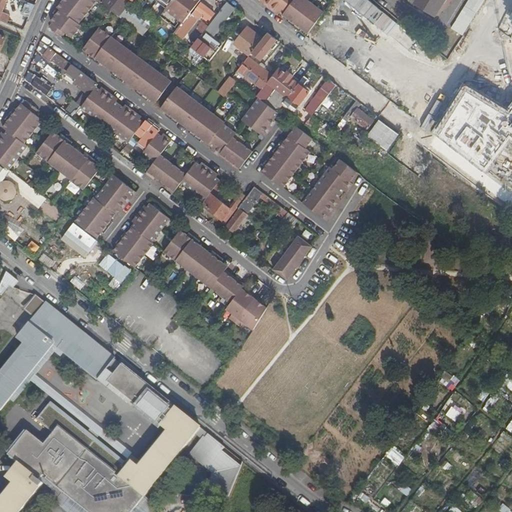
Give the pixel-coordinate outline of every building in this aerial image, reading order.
[(7,0),(0,0),(0,19),(6,22),(9,14),(3,12),(7,0)] [(98,1),(96,0),(60,0),(61,0),(63,2),(54,14),(57,16),(52,22),(54,24),(51,28),(64,38),(67,34),(74,39),(83,27),(80,25),(98,1)] [(124,11),(126,8),(131,1),(130,0),(105,0),(104,0),(96,0),(98,1),(144,36),(149,30),(124,11)] [(183,23),(200,0),(172,0),(166,9),(183,23)] [(269,9),(276,0),(262,0),(265,2),(263,4),(269,9)] [(284,16),(295,0),(276,0),(269,9),(276,14),(278,11),(280,13),(284,16)] [(288,23),(294,27),(312,4),(307,0),(295,0),(284,16),(289,20),(288,23)] [(417,0),(415,4),(436,16),(445,0),(417,0)] [(470,0),(452,29),(463,36),(469,26),(485,0),(470,0)] [(22,14),(30,17),(35,5),(27,2),(22,14)] [(235,8),(227,2),(208,27),(206,30),(214,36),(235,8)] [(204,15),(207,17),(210,20),(214,14),(201,3),(192,15),(200,20),(202,17),(204,15)] [(302,30),(308,34),(324,13),(312,4),(294,27),(300,32),(302,30)] [(124,11),(149,30),(151,27),(141,19),(126,8),(124,11)] [(147,13),(141,19),(151,27),(157,20),(147,13)] [(333,18),(321,33),(326,38),(339,22),(333,18)] [(190,35),(197,41),(199,38),(201,36),(206,30),(208,27),(201,22),(190,35)] [(235,44),(250,56),(252,53),(263,40),(248,27),(235,44)] [(173,84),(101,29),(85,50),(91,55),(89,57),(101,66),(103,64),(115,73),(113,75),(124,84),(126,81),(139,91),(137,94),(148,102),(150,100),(157,105),(173,84)] [(280,42),(268,33),(263,40),(252,53),(262,60),(272,47),(275,49),(280,42)] [(216,48),(201,36),(199,38),(215,50),(216,48)] [(215,50),(199,38),(197,41),(194,45),(192,47),(210,61),(220,48),(218,46),(216,48),(215,50)] [(74,83),(90,95),(96,87),(98,85),(41,42),(38,50),(44,54),(42,56),(50,62),(52,60),(61,67),(57,72),(63,76),(67,72),(77,79),(74,83)] [(260,66),(249,57),(243,64),(265,81),(268,83),(273,76),(270,74),(264,69),(266,66),(262,63),(260,66)] [(258,95),(267,102),(277,90),(268,83),(265,81),(243,64),(239,70),(264,89),(258,95)] [(298,84),(279,69),(273,76),(268,83),(277,90),(284,95),(288,98),(298,84)] [(227,98),(237,81),(229,76),(219,94),(227,98)] [(305,111),(312,116),(337,85),(328,79),(305,111)] [(306,83),(302,80),(298,84),(288,98),(284,95),(274,107),(278,111),(282,106),(284,103),(294,112),(309,93),(303,88),(306,83)] [(115,98),(104,89),(102,92),(100,90),(96,87),(90,95),(82,106),(81,107),(81,108),(105,125),(120,106),(117,103),(114,100),(115,98)] [(225,124),(178,88),(162,110),(168,115),(166,117),(178,126),(180,123),(192,132),(190,135),(201,144),(203,141),(213,149),(216,150),(214,152),(214,153),(220,157),(221,155),(241,169),(253,153),(234,138),(236,135),(224,126),(225,124)] [(267,102),(274,107),(284,95),(277,90),(267,102)] [(271,107),(267,104),(266,103),(260,98),(243,121),(263,136),(266,132),(269,134),(277,122),(275,120),(280,114),(275,110),(273,111),(272,110),(271,109),(271,107)] [(64,111),(73,117),(81,108),(81,107),(73,100),(64,111)] [(0,162),(10,170),(28,146),(25,144),(43,120),(36,115),(40,111),(27,101),(24,105),(22,103),(17,110),(14,108),(6,119),(8,121),(3,128),(8,131),(6,135),(4,136),(4,137),(1,135),(0,136),(0,162)] [(343,118),(347,122),(350,117),(367,130),(374,122),(357,108),(359,106),(356,102),(343,118)] [(284,103),(282,106),(292,114),(294,112),(284,103)] [(425,105),(416,124),(445,138),(454,120),(425,105)] [(139,116),(128,107),(126,110),(123,108),(120,106),(105,125),(129,143),(133,138),(136,134),(137,132),(144,123),(140,120),(138,118),(139,116)] [(140,143),(147,148),(151,142),(160,131),(146,121),(144,123),(137,132),(142,136),(147,129),(149,131),(140,143)] [(345,125),(341,121),(332,132),(337,135),(345,125)] [(297,127),(295,125),(287,135),(289,136),(297,127)] [(306,149),(313,139),(297,127),(289,136),(285,142),(282,140),(274,152),(276,154),(272,160),(269,158),(265,164),(267,166),(262,172),(284,188),(311,153),(306,149)] [(73,142),(62,134),(60,136),(53,131),(37,153),(84,189),(101,168),(95,163),(97,160),(85,151),(83,154),(71,145),(73,142)] [(328,138),(336,145),(340,140),(332,133),(328,138)] [(162,137),(158,134),(142,154),(154,163),(147,172),(155,178),(157,179),(170,163),(161,156),(172,141),(166,136),(164,139),(162,137)] [(138,142),(133,138),(129,143),(123,149),(129,153),(138,142)] [(340,140),(336,145),(356,159),(360,154),(340,140)] [(221,155),(220,157),(239,171),(241,169),(221,155)] [(358,173),(341,160),(334,170),(331,168),(303,203),(324,219),(327,215),(328,212),(331,214),(340,203),(337,201),(339,198),(344,191),(346,189),(349,191),(353,185),(353,184),(351,183),(358,173)] [(181,183),(205,201),(209,196),(213,190),(220,181),(216,178),(214,177),(216,174),(204,165),(202,168),(200,166),(196,163),(187,175),(177,168),(164,185),(166,186),(174,192),(181,183)] [(353,184),(360,175),(358,173),(351,183),(353,184)] [(76,221),(97,237),(102,231),(105,233),(113,222),(111,220),(118,210),(120,208),(123,209),(131,198),(129,196),(131,194),(134,190),(114,175),(96,198),(95,197),(76,221)] [(449,189),(474,212),(485,200),(460,177),(449,189)] [(221,195),(229,184),(222,179),(220,181),(213,190),(221,195)] [(14,200),(16,197),(17,194),(18,191),(17,188),(15,185),(13,183),(10,182),(6,182),(3,183),(0,185),(0,198),(2,200),(5,201),(8,202),(11,201),(14,200)] [(234,233),(238,227),(247,215),(246,214),(249,210),(250,211),(259,199),(263,194),(254,187),(246,197),(238,208),(240,209),(226,227),(234,233)] [(214,200),(207,209),(226,223),(238,208),(246,197),(242,194),(230,209),(222,203),(220,205),(214,200)] [(207,209),(214,200),(209,196),(205,201),(202,205),(207,209)] [(119,244),(114,250),(135,267),(154,243),(152,241),(170,218),(150,203),(147,206),(145,209),(143,208),(134,219),(137,220),(135,223),(127,233),(125,231),(116,242),(119,244)] [(285,220),(289,213),(279,206),(275,212),(285,220)] [(289,213),(285,220),(282,223),(276,231),(285,238),(298,220),(289,213)] [(4,232),(17,241),(24,231),(11,222),(4,232)] [(164,251),(231,303),(242,288),(244,286),(224,271),(226,269),(228,266),(221,261),(223,259),(212,250),(210,253),(198,243),(200,241),(189,232),(187,234),(181,230),(164,251)] [(19,244),(37,252),(41,245),(23,236),(19,244)] [(312,247),(299,237),(290,248),(283,259),(282,258),(274,270),(288,280),(312,247)] [(109,285),(117,291),(133,271),(110,253),(99,266),(114,278),(109,285)] [(41,263),(55,270),(59,263),(44,256),(41,263)] [(224,271),(244,286),(245,284),(226,269),(224,271)] [(13,288),(18,281),(8,273),(0,289),(0,293),(2,295),(10,285),(13,288)] [(78,280),(74,286),(85,292),(88,286),(78,280)] [(236,323),(255,299),(242,288),(231,303),(226,309),(234,314),(231,318),(236,323)] [(40,311),(36,316),(18,339),(25,345),(0,376),(0,412),(55,344),(99,380),(114,361),(115,359),(36,296),(30,303),(40,311)] [(254,330),(267,309),(255,299),(236,323),(243,328),(246,324),(254,330)] [(40,311),(30,303),(26,309),(36,316),(40,311)] [(115,359),(114,361),(130,374),(131,372),(115,359)] [(155,420),(162,426),(174,412),(170,409),(173,405),(131,372),(130,374),(114,361),(99,380),(109,388),(111,387),(154,422),(155,420)] [(111,387),(109,388),(159,429),(162,426),(155,420),(154,422),(111,387)] [(132,511),(196,434),(201,428),(176,408),(174,412),(162,426),(166,429),(136,466),(129,460),(125,465),(122,462),(123,460),(50,402),(36,419),(52,432),(44,443),(26,429),(6,454),(16,462),(5,476),(14,483),(0,500),(0,511),(20,511),(44,484),(79,511),(132,511)] [(457,421),(460,415),(453,410),(449,416),(457,421)] [(196,434),(202,439),(204,436),(206,438),(208,434),(201,428),(196,434)] [(219,472),(208,499),(225,506),(242,467),(229,456),(227,457),(221,453),(226,448),(208,434),(206,438),(204,436),(202,439),(190,454),(204,466),(207,462),(219,472)] [(386,456),(399,466),(406,458),(392,448),(386,456)] [(207,462),(204,466),(213,473),(203,497),(208,499),(219,472),(207,462)]
